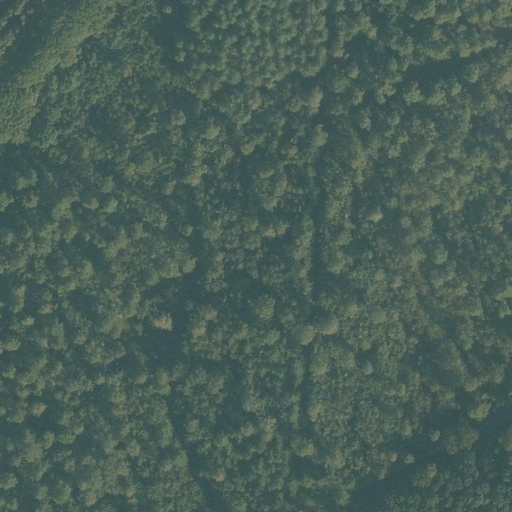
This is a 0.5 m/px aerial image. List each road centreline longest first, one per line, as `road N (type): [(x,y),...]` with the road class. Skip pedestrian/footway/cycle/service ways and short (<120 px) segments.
road 1 (track): [(294,511),(511,413)]
road 2 (track): [(87,0),(0,99)]
